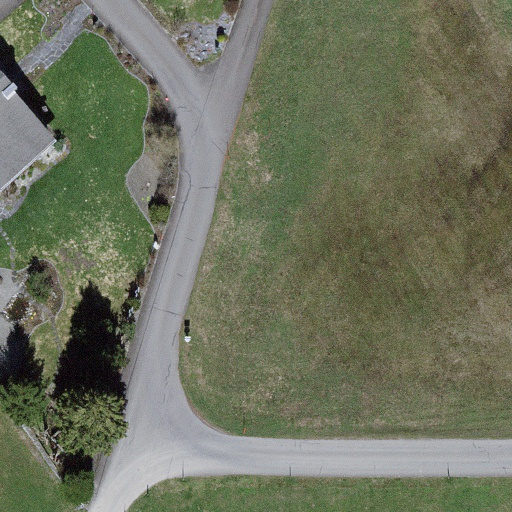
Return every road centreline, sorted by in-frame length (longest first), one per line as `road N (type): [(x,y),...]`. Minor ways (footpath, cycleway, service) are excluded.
road 1 (residential): [(126,456),(225,129),(108,0)]
road 2 (residential): [(511,458),(243,464),(126,456)]
